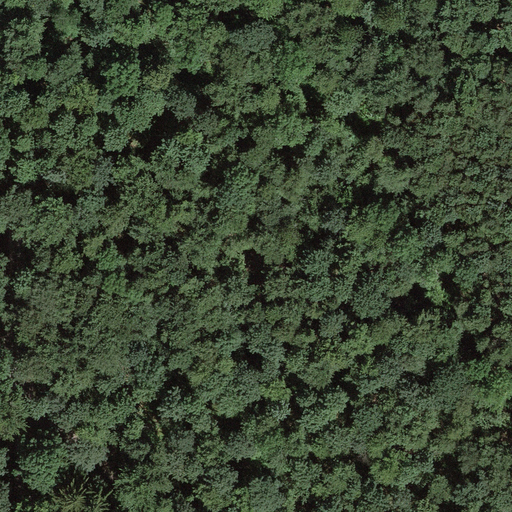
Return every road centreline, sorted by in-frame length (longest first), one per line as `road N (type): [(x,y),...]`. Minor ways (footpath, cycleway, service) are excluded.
road 1 (track): [(23,511),(12,387),(13,0)]
road 2 (track): [(0,373),(135,511)]
